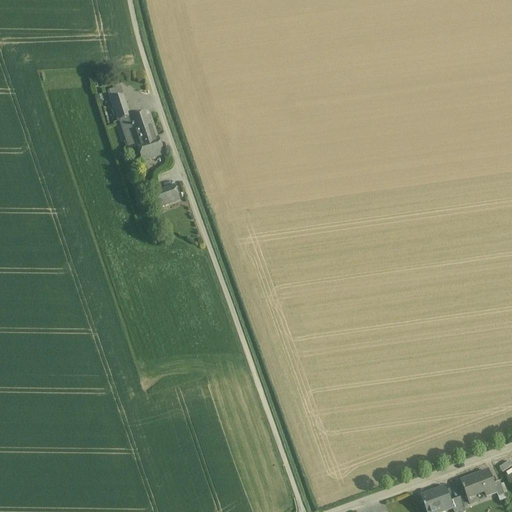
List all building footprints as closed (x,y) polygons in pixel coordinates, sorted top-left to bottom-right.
[(130,118),(123,97),(112,100),(120,122),(122,122),(121,121),(130,118)] [(149,114),(131,120),(130,118),(121,121),(122,122),(129,144),(136,141),(136,142),(157,137),(149,114)] [(157,137),(136,142),(143,162),(148,160),(163,155),(157,137)] [(174,187),(155,194),(160,208),(179,202),(174,187)] [(508,461),(498,467),(501,472),(511,466),(508,461)] [(488,472),(460,482),(463,489),(462,489),(463,492),(464,491),(467,499),(484,492),(485,497),(495,493),(496,493),(493,485),(488,472)] [(504,496),(499,482),(493,485),(496,493),(495,493),(498,499),(504,496)] [(445,489),(431,494),(432,497),(422,500),(421,497),(421,498),(424,507),(423,507),(424,509),(425,509),(425,511),(439,511),(443,511),(447,511),(452,510),(450,502),(445,489)] [(460,499),(450,502),(452,510),(452,511),(458,511),(464,510),(460,499)]
